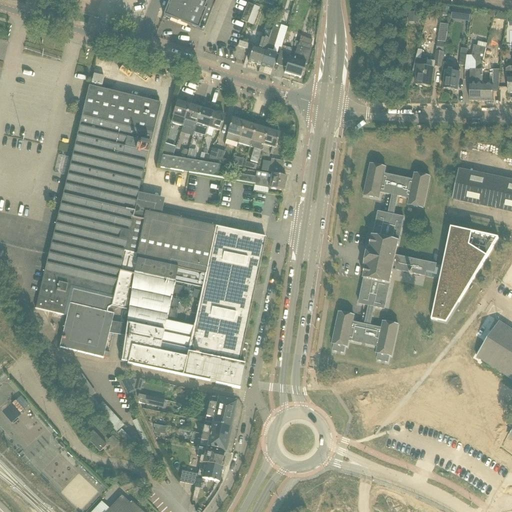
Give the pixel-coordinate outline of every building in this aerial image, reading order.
[(169,0),(163,16),(203,32),(216,0),(169,0)] [(248,4),(241,22),(246,23),(248,24),(254,6),(248,4)] [(254,6),(248,24),(253,26),(260,9),(254,6)] [(470,23),(472,11),(453,8),(451,20),(470,23)] [(261,66),(272,70),(277,55),(279,47),(281,48),(282,46),(287,28),(281,26),(274,24),(271,32),(261,66)] [(438,42),(446,43),(448,26),(440,24),(438,42)] [(253,47),(248,62),(261,66),(271,32),(264,30),(258,49),(253,47)] [(302,34),(299,43),(299,42),(294,61),(289,59),(292,50),(282,46),(281,48),(279,56),(276,65),(286,68),(284,74),(301,79),(305,64),(306,65),(311,51),(309,51),(313,37),(302,34)] [(476,62),(476,71),(470,71),(470,102),(482,102),(482,71),(485,57),(487,44),(479,42),(478,47),(474,46),(471,56),(476,62)] [(500,50),(493,49),(491,61),(499,62),(500,50)] [(435,67),(443,68),(443,63),(445,53),(436,52),(434,61),(436,62),(435,67)] [(482,102),(493,102),(494,84),(488,84),(488,63),(489,57),(485,57),(482,71),(482,102)] [(433,70),(426,69),(427,61),(422,60),(416,59),(412,74),(417,75),(416,86),(430,88),(432,77),(434,77),(435,70),(433,70)] [(456,65),(443,63),(443,68),(442,72),(446,73),(444,90),(458,91),(460,71),(455,70),(456,65)] [(104,78),(93,75),(91,85),(102,88),(104,78)] [(124,210),(133,212),(160,104),(88,87),(59,210),(49,256),(45,275),(36,310),(64,316),(67,317),(59,348),(103,359),(103,358),(108,359),(110,354),(105,353),(109,334),(125,337),(127,325),(112,322),(114,311),(119,308),(128,310),(133,274),(111,270),(117,240),(124,210)] [(189,107),(177,103),(171,124),(183,127),(189,107)] [(197,124),(201,110),(189,107),(183,127),(185,128),(186,127),(196,130),(197,124)] [(197,124),(206,127),(204,134),(206,135),(213,114),(201,110),(197,124)] [(224,118),(213,114),(206,135),(212,136),(214,130),(220,132),(224,118)] [(228,134),(226,140),(238,144),(244,124),(232,120),(228,134)] [(256,127),(244,124),(238,144),(249,148),(256,127)] [(268,131),(256,127),(249,148),(254,149),(260,151),(262,151),(264,145),(263,145),(268,131)] [(263,145),(264,145),(275,149),(279,135),(268,131),(263,145)] [(167,157),(167,156),(170,146),(165,144),(162,156),(162,157),(167,157)] [(281,157),(283,147),(277,145),(274,156),(281,157)] [(208,160),(215,162),(218,151),(212,149),(208,160)] [(260,151),(254,149),(250,162),(257,164),(261,152),(260,152),(260,151)] [(180,156),(187,158),(188,152),(182,150),(180,156)] [(225,153),(218,151),(215,162),(221,164),(222,159),(225,153)] [(170,157),(167,156),(167,157),(162,157),(161,161),(159,169),(197,175),(217,178),(219,166),(220,166),(170,157)] [(283,169),(284,162),(271,160),(270,166),(283,169)] [(397,201),(409,204),(408,206),(423,209),(430,178),(415,175),(414,181),(384,175),(386,169),(371,165),(364,197),(379,200),(382,200),(370,250),(369,249),(365,267),(367,268),(364,280),(359,304),(369,307),(365,326),(353,323),(354,317),(339,314),(333,345),(335,345),(333,352),(344,354),(345,348),(348,348),(349,341),(378,347),(377,354),(379,355),(378,361),(388,363),(390,357),(392,357),(398,326),(383,323),(382,330),(370,327),(374,308),(384,310),(393,270),(397,270),(396,271),(410,274),(410,275),(412,276),(413,274),(440,280),(431,320),(446,323),(499,240),(451,229),(443,267),(436,266),(436,265),(396,257),(399,242),(399,243),(400,242),(399,242),(404,218),(393,216),(397,201)] [(269,173),(282,175),(283,169),(270,166),(269,173)] [(511,181),(459,170),(453,201),(511,213),(511,181)] [(235,181),(254,185),(254,187),(283,192),(283,191),(286,178),(257,172),(256,178),(237,174),(235,181)] [(139,220),(133,219),(134,212),(133,212),(124,210),(117,240),(111,270),(133,274),(128,310),(129,310),(127,325),(125,337),(122,362),(128,364),(128,366),(210,383),(210,382),(216,383),(215,384),(240,390),(245,365),(239,364),(257,278),(260,279),(262,273),(262,271),(259,270),(265,239),(214,228),(159,216),(145,213),(143,221),(139,220)] [(511,330),(506,327),(500,323),(477,358),(486,364),(511,380),(511,330)] [(134,390),(128,379),(122,382),(129,395),(135,392),(134,390)] [(136,381),(128,379),(134,390),(140,392),(143,381),(136,379),(136,381)] [(165,401),(146,397),(144,405),(163,409),(165,401)] [(212,399),(211,404),(209,403),(207,411),(232,416),(234,411),(236,410),(236,407),(235,405),(235,404),(212,399)] [(118,432),(125,424),(104,406),(97,414),(118,432)] [(360,427),(361,433),(368,431),(370,437),(373,437),(372,431),(380,429),(382,435),(385,434),(384,428),(392,427),(394,433),(397,433),(395,426),(405,424),(406,430),(409,429),(408,424),(417,422),(418,428),(421,427),(420,421),(428,420),(430,425),(433,425),(432,419),(441,417),(443,423),(445,422),(445,416),(453,415),(454,420),(457,420),(456,414),(464,412),(466,418),(469,418),(466,406),(360,427)] [(232,421),(232,416),(207,411),(206,417),(214,419),(213,424),(230,428),(230,427),(232,426),(233,423),(232,421)] [(230,429),(230,428),(213,424),(211,429),(203,428),(202,435),(227,440),(228,435),(230,434),(231,431),(230,429)] [(163,435),(165,428),(156,426),(154,433),(163,435)] [(93,432),(86,438),(100,453),(106,446),(93,432)] [(207,449),(224,453),(225,451),(227,450),(227,447),(226,445),(227,440),(202,435),(200,442),(208,443),(207,449)] [(113,436),(108,441),(114,448),(120,443),(113,436)] [(354,439),(381,493),(390,511),(398,511),(402,510),(400,507),(395,510),(392,502),(396,499),(395,497),(390,499),(386,491),(391,488),(390,485),(384,487),(380,480),(385,477),(384,474),(378,476),(375,469),(380,466),(379,463),(373,466),(369,458),(375,455),(373,452),(368,455),(365,447),(370,444),(368,442),(363,444),(359,437),(354,439)] [(224,455),(199,448),(197,457),(200,458),(199,463),(200,463),(205,465),(205,464),(221,467),(222,463),(224,462),(225,459),(223,457),(224,455)] [(198,500),(202,479),(219,483),(223,467),(221,467),(205,464),(205,465),(200,463),(197,475),(198,475),(195,486),(193,496),(198,500)] [(179,483),(195,486),(198,475),(197,475),(182,472),(179,483)] [(131,505),(122,497),(106,511),(141,511),(132,503),(131,505)]
